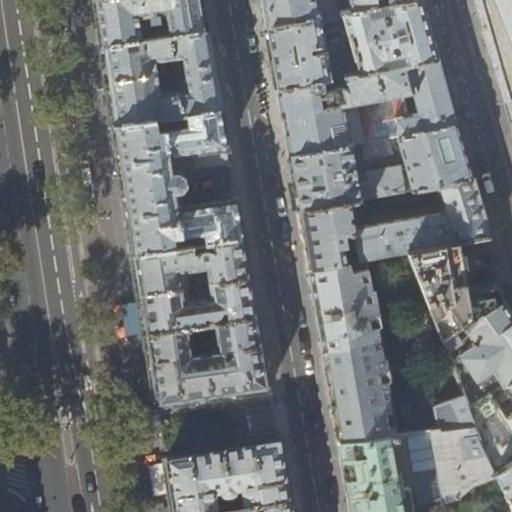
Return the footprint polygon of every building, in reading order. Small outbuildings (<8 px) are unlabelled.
[(92,0),(94,11),(100,45),(206,31),(201,0),(92,0)] [(260,0),(265,25),(319,15),(337,12),(335,0),(347,0),(349,10),(376,5),(375,0),(385,0),(386,3),(403,0),(260,0)] [(327,60),(330,77),(343,75),(438,58),(429,25),(421,0),(403,0),(386,3),(376,5),(349,10),(340,11),(354,55),(327,60)] [(511,0),(475,0),(488,41),(505,99),(511,96),(511,0)] [(330,77),(327,60),(319,15),(265,25),(270,58),(275,87),(321,79),(330,77)] [(153,118),(160,117),(220,108),(213,67),(206,31),(100,45),(105,83),(112,125),(153,118)] [(321,79),(275,87),(276,88),(281,121),(287,154),(349,143),(360,141),(389,136),(397,135),(423,130),(456,121),(447,89),(438,58),(343,75),(345,86),(323,90),(321,79)] [(226,139),(220,108),(160,117),(162,126),(174,124),(174,127),(155,131),(153,118),(112,125),(115,144),(127,226),(131,254),(173,247),(171,235),(193,231),(195,243),(213,240),(243,236),(239,216),(236,198),(233,180),(230,180),(233,199),(181,206),(179,190),(185,189),(182,169),(229,161),(226,139)] [(423,130),(397,135),(405,165),(399,166),(399,165),(365,171),(367,178),(356,181),(349,143),(287,154),(290,170),(297,209),(427,187),(439,185),(472,175),(463,145),(456,121),(423,130)] [(389,136),(360,141),(363,159),(392,154),(389,136)] [(472,175),(439,185),(447,211),(352,228),(350,217),(430,203),(427,187),(297,209),(302,237),(307,267),(365,257),(407,250),(483,236),(489,235),(481,207),(472,175)] [(245,250),(243,236),(213,240),(214,248),(211,248),(207,247),(204,247),(199,248),(196,251),(193,251),(192,244),(173,247),(131,254),(134,270),(137,293),(188,285),(185,269),(206,266),(209,281),(249,275),(245,250)] [(483,236),(407,250),(442,341),(506,298),(498,268),(493,266),(489,254),(483,236)] [(365,257),(307,267),(314,305),(328,388),(338,441),(396,434),(365,257)] [(253,293),(249,275),(209,281),(211,298),(190,301),(188,285),(137,293),(139,307),(143,333),(185,326),(212,322),(212,316),(217,314),(220,310),(221,305),(225,304),(227,319),(256,315),(253,293)] [(506,298),(442,341),(463,394),(467,407),(511,377),(511,308),(506,299),(506,298)] [(118,305),(125,337),(142,333),(134,301),(118,305)] [(262,348),(256,315),(227,319),(214,322),(219,350),(190,354),(185,326),(143,333),(147,362),(154,406),(210,397),(269,387),(264,360),(262,348)] [(511,377),(467,407),(498,475),(511,504),(511,377)] [(498,475),(467,407),(463,394),(434,406),(438,429),(396,434),(338,441),(341,462),(342,465),(350,511),(420,511),(461,492),(469,485),(498,475)] [(243,511),(270,511),(291,509),(285,477),(280,446),(163,465),(168,499),(169,511),(215,511),(214,500),(220,499),(221,502),(223,504),(225,505),(229,506),(233,504),(235,500),(241,499),(243,511)] [(150,466),(154,495),(164,494),(160,465),(150,466)]
